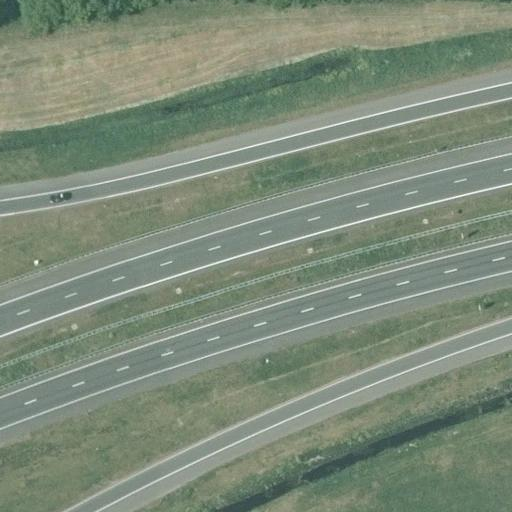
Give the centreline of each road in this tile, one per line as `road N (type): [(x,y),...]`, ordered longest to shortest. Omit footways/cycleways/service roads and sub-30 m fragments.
road 1 (motorway): [(0,415),(259,326),(511,257)]
road 2 (motorway): [(511,171),(258,235),(0,322)]
road 3 (motorway): [(511,92),(89,195),(0,209)]
road 4 (motorway): [(83,511),(245,430),(511,328)]
